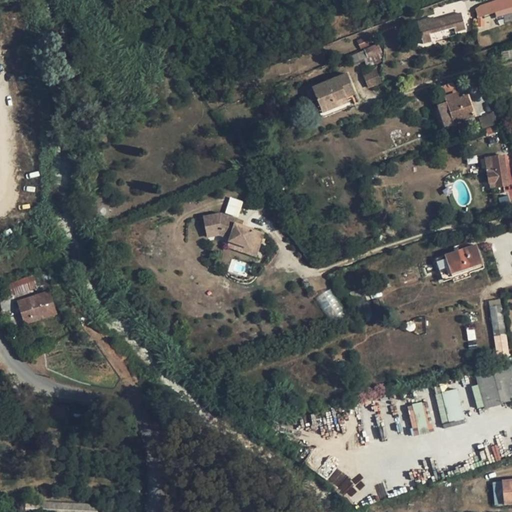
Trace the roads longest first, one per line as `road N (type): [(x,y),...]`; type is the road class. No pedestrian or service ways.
road 1 (unclassified): [(157,511),(157,447),(147,425),(34,388),(0,334)]
road 2 (unknown): [(511,143),(439,175),(366,279),(393,316)]
